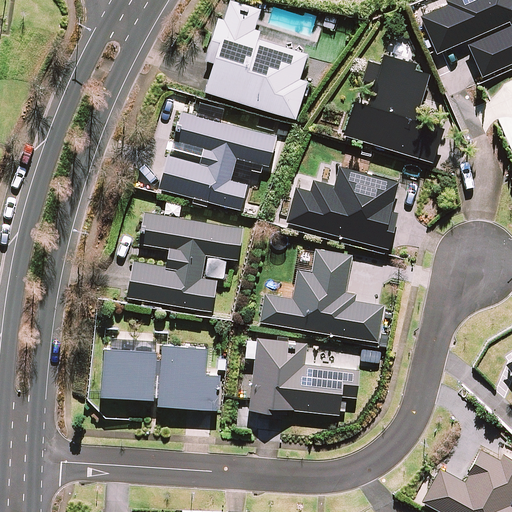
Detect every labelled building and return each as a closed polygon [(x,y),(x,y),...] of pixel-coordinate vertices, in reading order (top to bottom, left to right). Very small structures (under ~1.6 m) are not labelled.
[(414,65),(385,56),(382,66),(370,62),(364,81),(376,85),(370,107),(356,103),(346,136),(434,163),(444,131),(415,122),(429,77),(412,72),(414,65)] [(243,231),(145,214),(139,244),(171,250),(168,268),(135,262),(128,298),(212,312),(218,282),(201,279),(205,255),(238,261),(243,231)] [(384,304),(356,299),(356,295),(348,294),(354,258),(317,252),(314,272),(299,270),(294,300),(266,295),(262,324),(377,343),(384,304)] [(208,350),(163,346),(163,354),(107,350),(103,397),(158,401),(158,406),(219,411),(222,377),(206,376),(208,350)] [(423,503),(440,511),(511,511),(511,460),(503,456),(501,461),(482,450),(464,483),(441,470),(423,503)]
